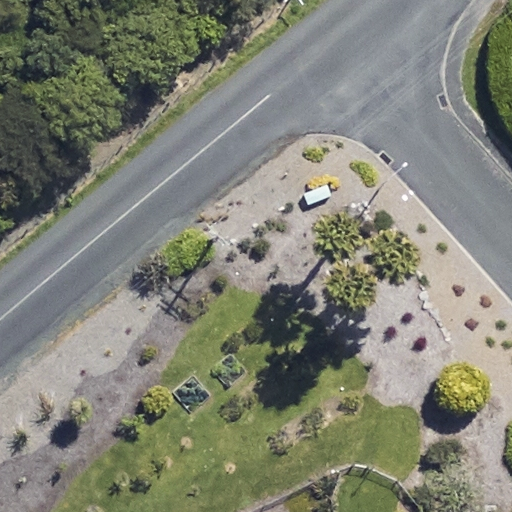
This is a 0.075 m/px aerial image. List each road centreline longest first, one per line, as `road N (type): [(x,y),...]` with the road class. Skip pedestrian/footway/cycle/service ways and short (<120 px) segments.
road 1 (residential): [(0,318),(341,37)]
road 2 (residential): [(511,238),(341,37)]
